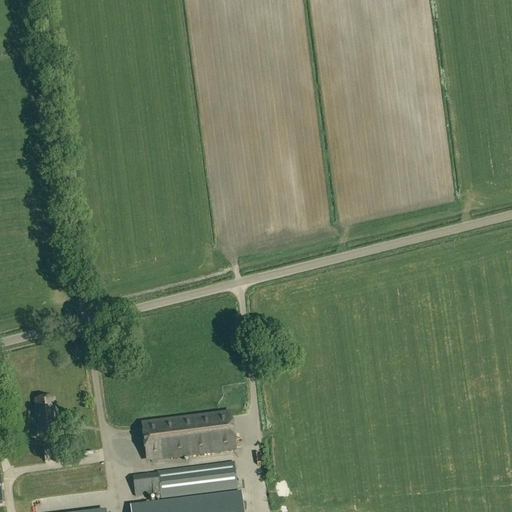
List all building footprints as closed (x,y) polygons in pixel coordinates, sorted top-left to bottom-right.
[(36,400),(40,433),(59,431),(58,419),(55,419),(53,399),(36,400)] [(233,449),(228,414),(145,424),(149,460),(233,449)] [(158,473),(161,493),(153,495),(154,502),(238,491),(235,460),(157,470),(158,473)] [(158,473),(133,476),(135,497),(161,493),(158,473)] [(239,511),(237,493),(137,506),(137,511),(239,511)]
